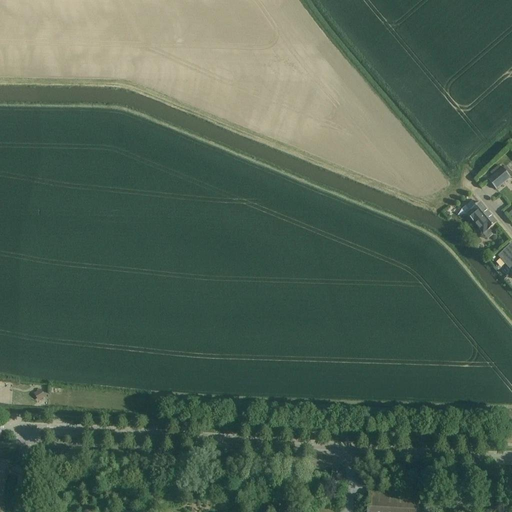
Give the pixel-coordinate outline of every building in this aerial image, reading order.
[(496,190),(504,184),(511,178),(503,168),(488,181),(496,190)] [(462,210),(483,235),(497,224),(480,203),(476,206),(472,201),(462,210)] [(489,237),(483,242),(487,247),(493,243),(489,237)] [(511,244),(504,252),(498,257),(506,265),(511,261),(511,244)] [(418,511),(418,505),(419,495),(369,493),(367,511),(418,511)]
